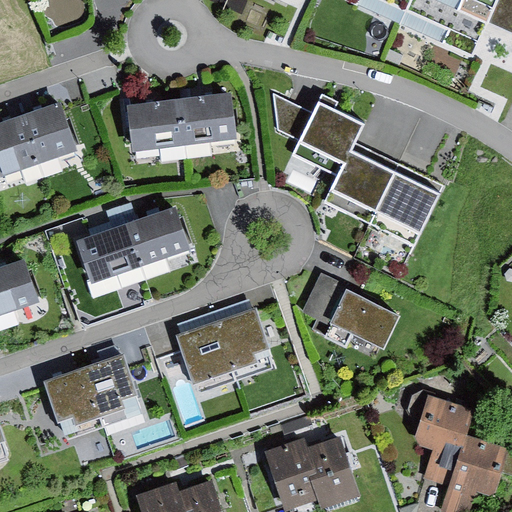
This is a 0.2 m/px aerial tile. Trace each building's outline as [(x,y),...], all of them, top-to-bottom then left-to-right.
[(486,16),(493,0),(344,0),(359,7),(362,0),(396,0),(453,26),(447,38),(470,49),(486,16)] [(511,0),(493,0),(486,16),(511,27),(511,0)] [(232,87),(179,93),(187,159),(212,155),(210,137),(238,134),(232,87)] [(179,93),(127,100),(133,146),(159,142),(162,162),(187,159),(179,93)] [(300,141),(313,113),(273,93),(278,131),(300,141)] [(338,177),(353,147),(364,124),(334,110),(338,103),(322,95),(313,113),(300,141),(293,155),(338,177)] [(61,98),(21,111),(42,176),(63,170),(57,151),(76,145),(61,98)] [(21,111),(0,117),(0,171),(1,173),(22,167),(27,181),(42,176),(21,111)] [(369,223),(396,168),(353,147),(338,177),(325,201),(369,223)] [(443,191),(396,168),(369,223),(416,245),(443,191)] [(176,204),(125,221),(145,278),(171,270),(165,253),(189,245),(176,204)] [(95,231),(78,237),(91,279),(116,271),(121,286),(145,278),(125,221),(95,231)] [(23,255),(0,263),(0,330),(20,323),(14,307),(39,298),(23,255)] [(402,309),(321,271),(303,310),(330,323),(325,334),(347,344),(354,328),(386,343),(402,309)] [(256,306),(217,319),(237,377),(275,364),(256,306)] [(217,319),(178,333),(198,390),(237,377),(217,319)] [(124,351),(84,365),(100,411),(126,402),(123,393),(137,389),(124,351)] [(84,365),(45,378),(58,415),(73,410),(77,419),(100,411),(84,365)] [(473,406),(424,390),(413,396),(408,409),(418,421),(415,433),(420,442),(435,446),(424,479),(447,486),(465,431),(473,406)] [(0,421),(0,459),(12,456),(0,421)] [(361,492),(341,431),(303,444),(321,495),(324,505),(361,492)] [(510,446),(465,431),(447,486),(439,511),(441,511),(468,511),(477,487),(490,491),(496,488),(510,446)] [(286,507),(321,495),(303,444),(300,436),(266,447),(278,483),(286,507)] [(185,455),(174,459),(178,470),(189,465),(185,455)] [(224,511),(212,476),(174,489),(181,511),(224,511)] [(143,511),(181,511),(174,489),(171,480),(136,492),(143,511)]
